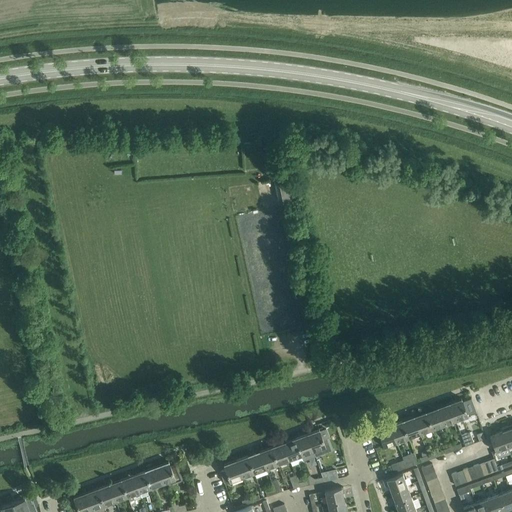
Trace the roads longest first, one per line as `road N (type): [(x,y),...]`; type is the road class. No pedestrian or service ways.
road 1 (primary): [(162,63),(289,70),(511,126)]
road 2 (track): [(295,342),(301,371),(0,438)]
road 3 (primary): [(277,62),(341,72),(511,72)]
road 4 (primary): [(511,53),(277,62)]
road 5 (track): [(0,34),(166,25)]
road 6 (primary): [(0,78),(162,63)]
